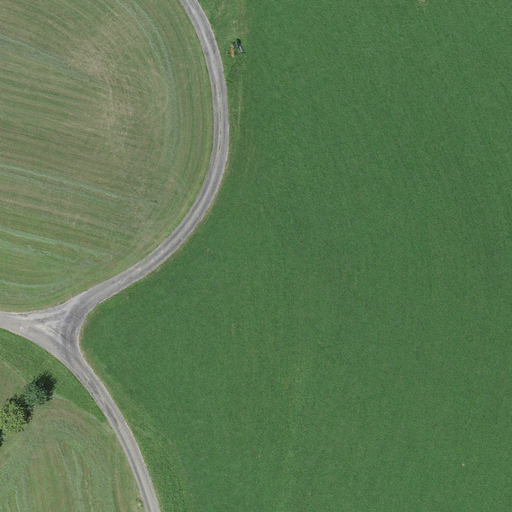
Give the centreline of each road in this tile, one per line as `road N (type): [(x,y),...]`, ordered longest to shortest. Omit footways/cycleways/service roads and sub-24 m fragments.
road 1 (track): [(0,322),(50,334),(75,302),(157,257),(194,216),(210,177),(215,118),(212,75),(182,0)]
road 2 (track): [(148,511),(108,412),(50,334)]
